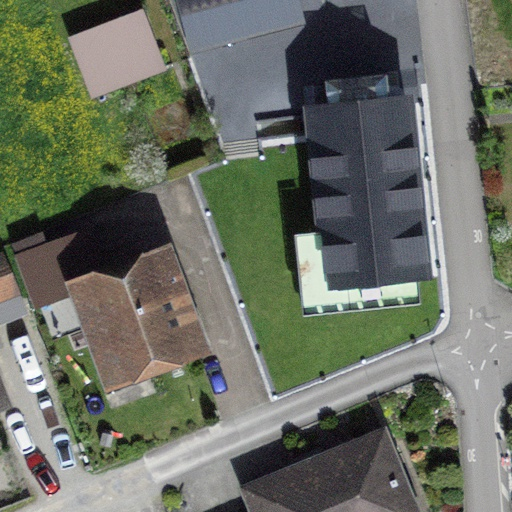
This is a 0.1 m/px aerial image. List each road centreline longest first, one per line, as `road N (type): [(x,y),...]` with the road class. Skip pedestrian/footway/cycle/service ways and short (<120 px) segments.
road 1 (residential): [(55,511),(475,342)]
road 2 (residential): [(437,0),(475,342)]
road 3 (residential): [(475,342),(483,511)]
